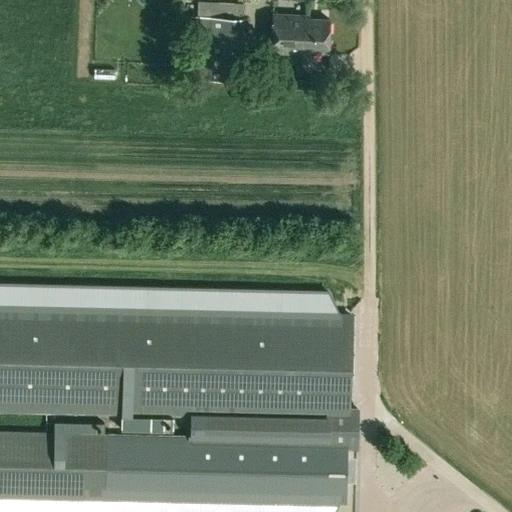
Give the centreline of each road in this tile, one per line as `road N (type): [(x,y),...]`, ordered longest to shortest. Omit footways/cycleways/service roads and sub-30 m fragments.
road 1 (unclassified): [(365,0),(365,390),(387,423),(497,511)]
road 2 (unknown): [(0,498),(354,510),(374,493),(365,390)]
